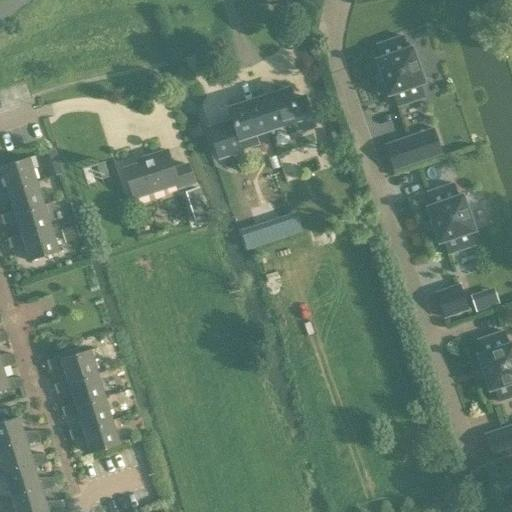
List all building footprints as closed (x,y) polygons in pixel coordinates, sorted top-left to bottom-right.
[(375,61),(387,97),(392,95),(396,108),(423,98),(419,86),(424,84),(411,48),(407,50),(402,37),(375,46),(379,59),(375,61)] [(258,99),(269,131),(298,121),(302,131),(314,127),(304,97),(292,101),(288,89),(258,99)] [(239,140),(269,131),(258,99),(228,109),(232,120),(208,128),(219,159),(243,151),(239,140)] [(384,147),(392,171),(417,163),(409,138),(384,147)] [(48,151),(40,153),(40,155),(44,166),(59,161),(56,154),(55,149),(48,151)] [(178,190),(193,185),(187,165),(172,169),(166,151),(143,158),(145,162),(123,169),(133,199),(176,185),(178,190)] [(0,177),(2,178),(5,188),(6,191),(36,182),(28,158),(1,167),(0,165),(0,177)] [(6,191),(5,188),(0,189),(0,200),(9,201),(13,212),(14,214),(43,205),(36,182),(6,191)] [(425,208),(438,244),(442,243),(447,255),(474,246),(469,234),(474,232),(462,196),(457,197),(453,185),(426,194),(430,207),(425,208)] [(194,223),(207,219),(197,188),(185,193),(194,223)] [(14,214),(13,212),(0,215),(0,217),(2,225),(17,224),(20,235),(21,238),(50,228),(43,205),(14,214)] [(295,213),(276,219),(281,235),(300,229),(295,213)] [(261,224),(240,231),(246,247),(266,240),(263,230),(261,224)] [(61,230),(64,239),(65,243),(80,238),(75,225),(75,226),(61,230)] [(58,252),(50,228),(21,238),(20,235),(7,239),(10,247),(24,247),(29,261),(58,252)] [(434,294),(443,319),(467,310),(459,286),(434,294)] [(503,332),(476,342),(480,354),(476,356),(488,392),(493,390),(497,403),(511,397),(511,343),(507,345),(503,332)] [(63,370),(66,380),(67,384),(96,374),(89,350),(62,359),(61,356),(46,361),(49,371),(63,370)] [(0,364),(2,368),(15,363),(12,354),(0,354),(0,364)] [(5,377),(2,368),(0,364),(0,390),(7,388),(8,391),(22,386),(20,378),(5,377)] [(71,394),(74,403),(75,407),(104,398),(96,374),(67,384),(66,380),(53,384),(56,394),(71,394)] [(78,416),(82,427),(83,430),(111,421),(104,398),(75,407),(74,403),(61,407),(64,417),(78,416)] [(0,449),(25,441),(26,444),(39,440),(37,431),(22,431),(18,418),(8,421),(0,423),(0,449)] [(83,430),(82,427),(68,431),(70,440),(85,439),(90,454),(119,445),(111,421),(83,430)] [(483,436),(491,461),(511,453),(511,441),(507,428),(483,436)] [(33,465),(34,467),(47,463),(44,455),(30,455),(26,444),(25,441),(0,449),(0,460),(4,474),(33,465)] [(40,488),(41,491),(54,486),(52,478),(37,478),(34,467),(33,465),(4,474),(11,497),(40,488)] [(45,502),(41,491),(40,488),(11,497),(16,511),(46,511),(47,511),(46,511),(55,511),(61,510),(59,502),(45,502)]
